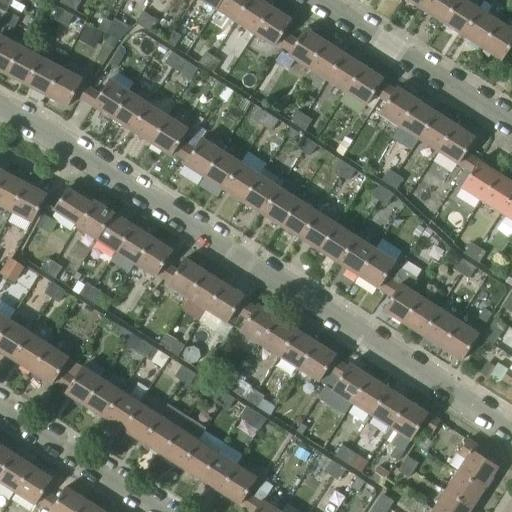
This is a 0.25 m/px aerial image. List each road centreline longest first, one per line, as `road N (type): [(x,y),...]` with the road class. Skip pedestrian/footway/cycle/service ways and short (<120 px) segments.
road 1 (residential): [(0,110),(511,431)]
road 2 (residential): [(511,121),(318,0)]
road 3 (residential): [(162,511),(0,408)]
